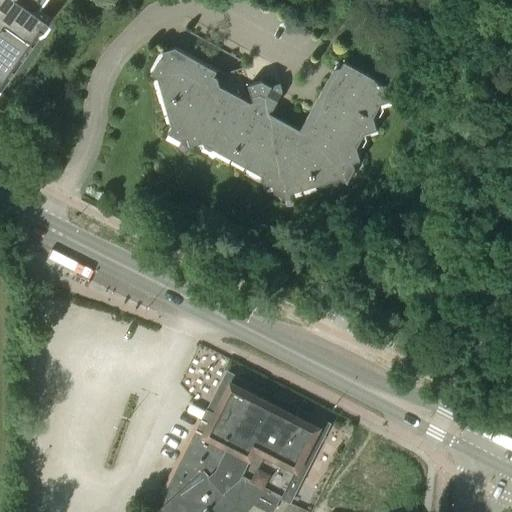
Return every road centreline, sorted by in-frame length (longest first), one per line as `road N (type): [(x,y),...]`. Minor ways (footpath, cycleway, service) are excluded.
road 1 (primary): [(506,456),(40,225)]
road 2 (unclassified): [(40,225),(100,122),(112,58),(157,17),(201,16),(293,64)]
